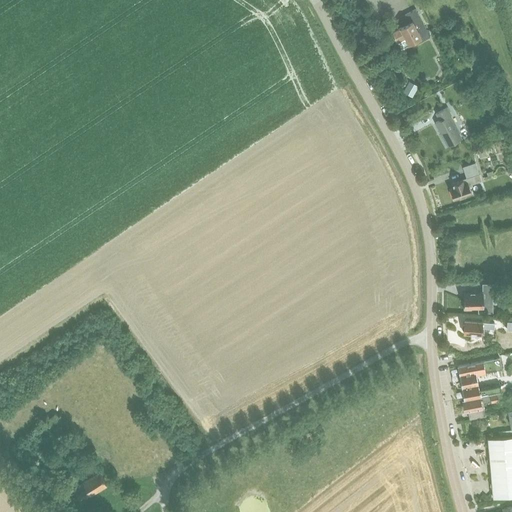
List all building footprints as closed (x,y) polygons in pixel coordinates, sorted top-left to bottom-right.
[(433,22),(441,19),(438,8),(429,11),(433,22)] [(422,40),(429,36),(415,9),(404,14),(407,19),(402,22),(404,25),(391,32),(395,41),(405,36),(408,42),(413,40),(415,44),(422,40)] [(473,28),(485,23),(480,12),(468,18),(473,28)] [(453,26),(461,22),(459,17),(451,20),(453,26)] [(474,32),(483,42),(492,34),(483,24),(474,32)] [(409,83),(403,93),(412,98),(418,88),(409,83)] [(447,145),(461,138),(448,115),(451,114),(447,107),(435,113),(439,120),(435,122),(447,145)] [(470,183),(480,180),(474,162),(463,166),(466,178),(452,183),(454,187),(450,189),(453,198),(471,192),(468,186),(471,185),(470,183)] [(490,292),(497,292),(497,284),(484,284),(484,292),(464,292),(464,308),(470,308),(470,306),(478,306),(479,311),(491,311),(490,292)] [(493,327),(494,322),(464,320),(463,333),(480,334),(481,327),(493,327)] [(497,343),(483,346),(484,351),(484,354),(499,351),(498,349),(497,343)] [(463,399),(501,392),(500,391),(500,387),(499,385),(478,389),(475,374),(501,369),(499,357),(457,365),(461,387),(463,399)] [(483,403),(497,400),(496,393),(462,400),(464,411),(467,410),(469,418),(485,415),(483,403)] [(511,435),(487,438),(492,497),(511,495),(511,435)] [(79,500),(106,484),(99,471),(81,482),(82,482),(71,488),(79,500)] [(511,511),(511,497),(511,498),(511,497),(511,505),(503,508),(504,511),(500,511),(511,511)]
